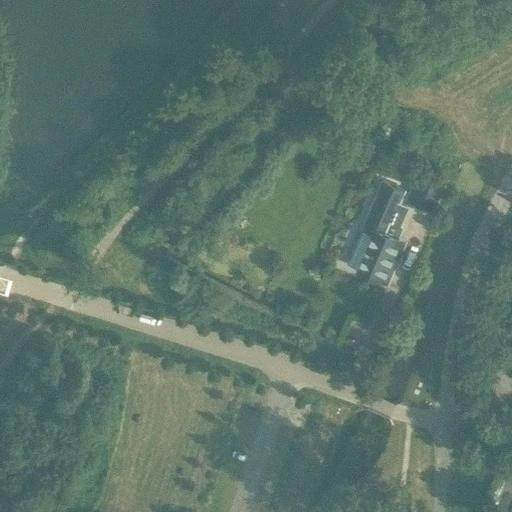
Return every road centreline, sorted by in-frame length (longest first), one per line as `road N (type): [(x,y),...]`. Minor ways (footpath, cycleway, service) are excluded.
road 1 (unknown): [(0,391),(57,296),(335,0)]
road 2 (unclassified): [(443,422),(0,278)]
